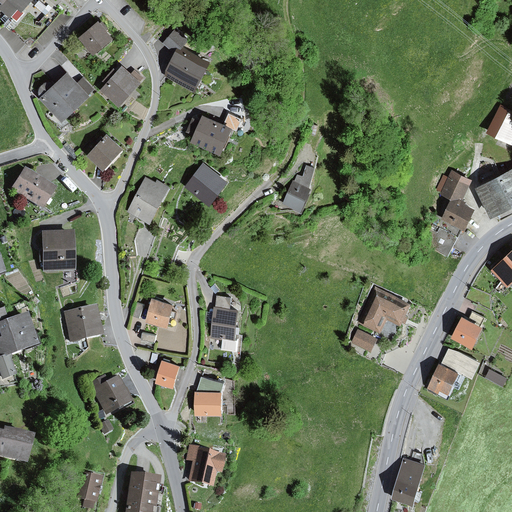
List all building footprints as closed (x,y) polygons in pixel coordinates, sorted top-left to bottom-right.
[(5,0),(4,2),(0,5),(0,6),(11,16),(20,6),(24,10),(32,0),(5,0)] [(32,0),(24,10),(20,6),(11,16),(4,23),(30,46),(61,12),(47,0),(32,0)] [(100,21),(82,35),(95,51),(113,37),(100,21)] [(189,39),(176,28),(164,43),(176,54),(180,46),(183,47),(189,39)] [(183,47),(180,46),(176,54),(165,75),(196,91),(211,61),(183,47)] [(107,83),(102,89),(121,105),(145,77),(135,69),(132,72),(124,64),(119,70),(115,66),(103,80),(107,83)] [(41,96),(64,120),(91,94),(90,93),(79,81),(68,71),(56,83),(54,82),(51,81),(47,81),(45,82),(42,84),(40,90),(40,93),(41,96)] [(84,76),(79,81),(90,93),(95,89),(84,76)] [(489,129),(509,138),(511,131),(511,115),(499,109),(489,129)] [(202,121),(194,117),(189,130),(196,133),(194,139),(223,152),(234,126),(205,114),(202,121)] [(109,134),(89,153),(103,167),(123,148),(109,134)] [(67,142),(64,145),(76,157),(79,154),(67,142)] [(204,163),(186,186),(209,204),(227,180),(204,163)] [(304,176),(298,174),(285,204),(300,211),(311,187),(316,167),(307,165),(304,176)] [(55,188),(24,169),(12,188),(43,207),(55,188)] [(462,228),(467,230),(477,207),(466,202),(468,200),(464,198),(473,178),(453,169),(449,177),(443,175),(437,189),(442,192),(442,193),(453,198),(444,219),(462,228)] [(511,169),(479,187),(493,214),(511,204),(511,169)] [(156,182),(147,177),(129,212),(151,223),(170,186),(158,179),(156,182)] [(430,247),(448,256),(462,228),(444,219),(433,213),(426,227),(437,232),(430,247)] [(134,240),(139,229),(126,223),(122,236),(126,237),(129,256),(137,255),(134,240)] [(74,231),(43,232),(44,272),(75,271),(74,231)] [(511,251),(494,269),(509,284),(511,281),(511,251)] [(412,303),(375,287),(360,322),(381,331),(387,318),(403,324),(412,303)] [(233,295),(218,294),(217,305),(232,306),(233,295)] [(175,303),(153,297),(147,321),(169,327),(175,303)] [(137,302),(133,316),(140,318),(144,305),(137,302)] [(94,306),(64,312),(70,343),(100,337),(94,306)] [(240,311),(215,308),(211,337),(236,340),(240,311)] [(474,311),(470,318),(483,324),(486,317),(474,311)] [(8,321),(0,323),(0,335),(1,337),(0,337),(0,375),(2,380),(17,375),(10,354),(37,345),(27,314),(8,321)] [(470,318),(464,315),(452,337),(473,348),(485,326),(483,324),(470,318)] [(378,338),(358,329),(352,342),(372,352),(378,338)] [(159,334),(144,331),(142,340),(157,343),(159,334)] [(481,361),(449,347),(442,363),(460,372),(474,377),(481,361)] [(159,354),(153,352),(151,362),(156,363),(159,354)] [(181,366),(163,360),(157,381),(175,386),(181,366)] [(442,363),(440,362),(428,388),(440,393),(441,390),(450,394),(460,372),(442,363)] [(510,379),(491,369),(486,378),(506,388),(510,379)] [(105,374),(88,383),(105,416),(131,403),(118,377),(109,381),(105,374)] [(226,382),(203,375),(199,390),(224,390),(226,382)] [(199,390),(196,390),(196,413),(223,414),(224,390),(199,390)] [(102,411),(96,413),(98,420),(104,418),(102,411)] [(108,420),(99,425),(104,435),(113,430),(108,420)] [(0,459),(25,465),(33,436),(0,427),(0,459)] [(192,462),(196,448),(196,446),(189,445),(186,461),(192,462)] [(225,455),(196,448),(192,462),(188,482),(213,487),(217,472),(221,473),(225,455)] [(425,465),(404,459),(393,496),(414,502),(425,465)] [(102,478),(80,473),(74,499),(84,501),(82,508),(92,510),(94,503),(96,503),(102,478)] [(159,477),(130,474),(125,511),(154,511),(158,486),(159,477)] [(167,511),(164,487),(158,486),(154,511),(167,511)]
